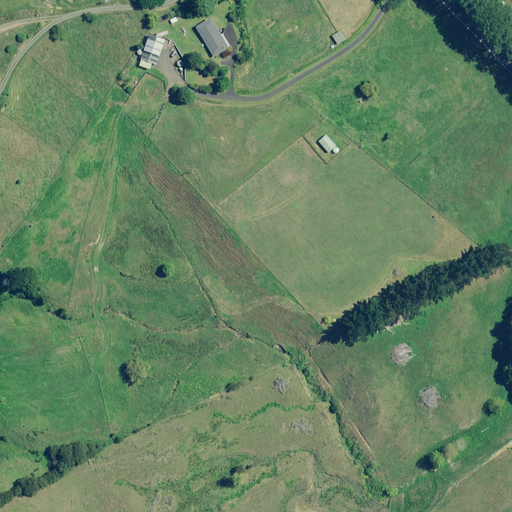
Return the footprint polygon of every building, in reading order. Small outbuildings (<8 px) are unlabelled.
[(229,48),(212,19),(197,28),(214,57),(229,48)] [(347,40),(340,30),(331,36),(338,46),(347,40)] [(169,42),(149,35),(138,66),(149,70),(152,63),(156,65),(162,49),(166,51),(169,42)] [(336,146),(326,136),(319,142),(328,153),(336,146)] [(340,152),(336,147),(331,152),(335,156),(340,152)]
